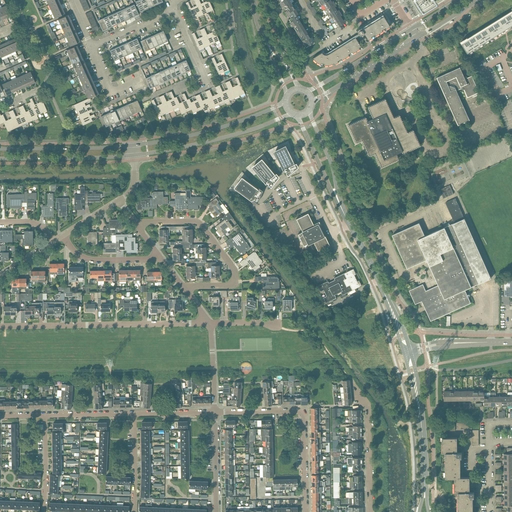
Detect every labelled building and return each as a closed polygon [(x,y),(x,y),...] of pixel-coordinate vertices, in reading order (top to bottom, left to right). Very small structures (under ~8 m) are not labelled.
[(144,10),(139,0),(138,0),(135,2),(140,12),(144,10)] [(149,8),(145,0),(139,0),(144,10),(149,8)] [(153,6),(150,0),(145,0),(149,8),(153,6)] [(198,17),(203,15),(196,0),(193,0),(196,6),(193,7),(198,17)] [(196,0),(203,15),(208,12),(204,2),(201,4),(199,0),(196,0)] [(213,10),(208,0),(205,0),(206,1),(204,2),(208,12),(213,10)] [(283,7),(284,9),(293,4),(290,0),(288,0),(280,5),(282,8),(283,7)] [(334,4),(333,1),(332,1),(331,2),(329,0),(328,1),(323,4),(323,5),(326,9),(334,4)] [(434,4),(434,2),(434,1),(433,0),(412,0),(413,0),(413,1),(419,10),(419,11),(422,12),(423,11),(433,5),(434,4)] [(59,1),(49,5),(51,10),(61,5),(59,1)] [(198,17),(193,7),(191,8),(188,2),(185,3),(193,19),(198,17)] [(134,4),(129,6),(134,17),(139,15),(134,4)] [(296,8),(293,4),(284,9),(286,11),(284,12),(286,14),(296,8)] [(328,13),(336,9),(334,7),(336,6),(334,4),(326,9),(324,10),(327,14),(328,13)] [(61,5),(51,10),(53,14),(63,9),(61,5)] [(6,6),(2,8),(6,18),(11,16),(6,6)] [(129,6),(125,8),(130,19),(134,17),(129,6)] [(125,8),(120,10),(125,21),(130,19),(125,8)] [(296,8),(286,14),(288,17),(289,16),(290,18),(297,14),(299,13),(296,8)] [(63,9),(53,14),(55,18),(65,14),(63,9)] [(340,13),(338,10),(337,11),(336,9),(328,13),(331,18),(340,13)] [(120,10),(116,12),(121,23),(125,21),(120,10)] [(116,12),(111,14),(116,25),(121,23),(116,12)] [(385,12),(356,30),(359,35),(359,36),(360,35),(361,36),(364,35),(367,41),(380,33),(391,26),(392,23),(389,19),(385,12)] [(331,18),(334,23),(341,18),(340,16),(341,15),(340,13),(331,18)] [(511,13),(462,44),(468,53),(511,25),(511,13)] [(111,14),(107,16),(112,27),(116,25),(111,14)] [(300,19),(297,14),(290,18),(288,19),(290,21),(288,22),(290,25),(300,19)] [(59,24),(70,19),(68,15),(57,20),(59,24)] [(107,16),(103,18),(107,29),(112,27),(107,16)] [(107,29),(103,18),(98,20),(103,31),(107,29)] [(346,22),(344,20),(344,19),(343,20),(341,18),(334,23),(337,27),(346,22)] [(61,29),(72,24),(70,19),(59,24),(61,29)] [(303,23),(300,19),(290,25),(291,27),(293,26),(294,29),(303,23)] [(305,28),(303,23),(294,29),(295,31),(294,31),(296,34),(305,28)] [(63,33),(74,28),(72,24),(61,29),(63,33)] [(212,32),(210,33),(214,43),(219,41),(212,25),(209,26),(212,32)] [(63,33),(62,34),(64,38),(65,37),(76,32),(74,28),(63,33)] [(209,45),(214,43),(210,33),(207,35),(204,28),(202,29),(209,45)] [(298,36),(300,38),(308,32),(305,28),(296,34),(297,36),(298,36)] [(204,48),(209,45),(202,29),(199,30),(202,37),(200,38),(204,48)] [(168,41),(163,31),(158,33),(163,43),(168,41)] [(67,42),(78,37),(76,32),(65,37),(67,42)] [(311,37),(308,32),(300,38),(301,40),(300,41),(301,43),(311,37)] [(159,45),(163,43),(158,33),(154,35),(159,45)] [(199,50),(204,48),(200,38),(197,39),(194,33),(192,34),(199,50)] [(154,47),(159,45),(154,35),(149,37),(154,47)] [(69,46),(80,41),(78,37),(67,42),(65,43),(67,47),(69,46)] [(150,49),(154,47),(149,37),(145,39),(150,49)] [(311,37),(301,43),(303,46),(304,45),(306,47),(314,42),(311,37)] [(328,54),(331,60),(340,54),(349,48),(358,43),(355,37),(328,54)] [(20,49),(15,38),(11,40),(15,51),(20,49)] [(142,49),(137,38),(132,40),(137,51),(142,49)] [(150,49),(145,39),(140,41),(145,52),(150,49)] [(11,53),(15,51),(11,40),(6,43),(11,53)] [(137,51),(132,40),(128,42),(132,53),(137,51)] [(128,42),(123,44),(128,55),(130,58),(134,56),(132,53),(128,42)] [(11,53),(6,43),(1,45),(6,55),(11,53)] [(361,47),(358,43),(349,48),(352,53),(360,48),(361,47)] [(128,55),(123,44),(119,46),(123,57),(128,55)] [(79,50),(77,46),(77,45),(65,51),(65,52),(66,54),(67,55),(68,55),(79,50)] [(123,57),(119,46),(114,48),(119,59),(123,57)] [(216,47),(203,51),(204,53),(201,54),(202,55),(205,54),(206,56),(209,55),(208,52),(215,50),(216,52),(217,52),(216,47)] [(119,59),(114,48),(110,50),(114,61),(119,59)] [(349,48),(340,54),(343,59),(352,53),(349,48)] [(68,55),(70,59),(81,54),(79,50),(68,55)] [(321,52),(312,58),(314,60),(316,62),(319,64),(320,64),(322,65),(324,55),(323,54),(321,52)] [(72,64),(83,59),(81,54),(70,59),(72,64)] [(219,63),(224,72),(229,70),(222,54),(219,55),(222,61),(219,63)] [(324,55),(322,65),(324,65),(327,65),(329,65),(332,64),(333,63),(331,60),(328,54),(326,55),(324,55)] [(331,60),(333,63),(334,65),(343,59),(340,54),(331,60)] [(214,57),(211,58),(219,75),(224,72),(219,63),(217,64),(214,57)] [(72,64),(74,68),(85,63),(83,59),(72,64)] [(186,60),(181,62),(186,73),(191,71),(186,60)] [(181,62),(177,64),(181,75),(186,73),(181,62)] [(87,67),(85,63),(74,68),(76,72),(87,67)] [(177,64),(172,66),(177,77),(181,75),(177,64)] [(172,66),(168,68),(173,79),(177,77),(172,66)] [(76,72),(74,73),(76,78),(78,77),(89,72),(87,67),(76,72)] [(463,91),(464,90),(467,98),(479,93),(472,76),(467,78),(466,77),(467,77),(467,76),(466,76),(464,76),(460,67),(437,78),(458,126),(470,120),(457,91),(462,89),(463,91)] [(168,68),(163,70),(168,81),(173,79),(168,68)] [(163,70),(159,72),(164,83),(168,81),(163,70)] [(26,74),(30,84),(35,82),(30,72),(26,74)] [(91,76),(89,72),(78,77),(80,81),(91,76)] [(159,72),(154,74),(159,85),(164,83),(159,72)] [(21,76),(26,87),(30,84),(26,74),(21,76)] [(154,74),(150,76),(155,87),(159,85),(154,74)] [(26,87),(21,76),(16,78),(21,89),(26,87)] [(80,81),(82,85),(93,81),(91,76),(80,81)] [(145,78),(150,89),(155,87),(150,76),(145,78)] [(238,85),(235,86),(239,96),(245,93),(237,77),(235,78),(238,85)] [(21,89),(16,78),(12,80),(16,91),(21,89)] [(16,91),(12,80),(7,82),(12,93),(16,91)] [(93,81),(82,85),(84,90),(95,85),(93,81)] [(234,98),(239,96),(235,86),(232,87),(229,81),(227,82),(234,98)] [(12,93),(7,82),(2,84),(7,95),(12,93)] [(229,100),(234,98),(227,82),(225,83),(228,89),(225,90),(229,100)] [(84,90),(86,94),(97,89),(95,85),(84,90)] [(224,102),(229,100),(225,90),(222,92),(219,85),(217,86),(224,102)] [(219,105),(224,102),(217,86),(215,87),(218,94),(215,95),(219,105)] [(97,89),(86,94),(88,99),(90,98),(99,94),(97,89)] [(207,91),(214,107),(219,105),(215,95),(212,96),(209,90),(207,91)] [(169,100),(173,110),(178,108),(179,108),(174,98),(171,91),(169,92),(172,99),(169,100)] [(209,109),(214,107),(207,91),(205,92),(208,98),(205,99),(209,109)] [(182,102),(186,112),(191,110),(187,100),(184,93),(182,94),(185,101),(182,102)] [(199,94),(197,95),(203,109),(204,112),(209,109),(205,99),(202,101),(199,94)] [(37,103),(42,113),(47,111),(40,95),(37,96),(40,102),(37,103)] [(169,112),(173,110),(169,100),(166,101),(163,95),(161,96),(169,112)] [(194,101),(198,111),(203,109),(197,95),(195,96),(196,100),(194,101)] [(163,114),(169,112),(161,96),(159,97),(162,103),(159,105),(163,114)] [(181,114),(186,112),(182,102),(179,103),(176,97),(174,98),(179,108),(178,108),(181,114)] [(37,115),(42,113),(37,103),(35,105),(32,98),(29,99),(30,102),(31,102),(37,115)] [(91,100),(90,98),(88,99),(73,105),(76,110),(85,106),(84,103),(87,102),(91,100)] [(370,157),(375,154),(381,167),(399,159),(396,153),(401,151),(402,153),(419,146),(420,145),(413,129),(407,132),(399,115),(393,117),(385,98),(367,106),(372,119),(367,121),(366,118),(364,119),(349,126),(357,144),(362,141),(370,157)] [(151,100),(158,117),(163,114),(159,105),(156,106),(153,99),(151,100)] [(193,113),(198,111),(194,101),(191,102),(189,99),(187,100),(191,110),(193,113)] [(142,111),(139,104),(137,100),(133,102),(137,113),(142,111)] [(28,111),(33,120),(38,118),(37,115),(31,102),(30,102),(28,103),(31,109),(28,111)] [(133,115),(137,113),(133,102),(128,104),(133,115)] [(85,106),(76,110),(78,115),(88,111),(87,108),(90,106),(89,104),(85,106)] [(128,117),(133,115),(128,104),(124,106),(128,117)] [(21,106),(28,123),(33,120),(28,111),(26,112),(23,105),(21,106)] [(18,115),(23,125),(28,123),(21,106),(18,107),(21,114),(18,115)] [(124,119),(128,117),(124,106),(119,108),(124,119)] [(119,121),(124,119),(119,108),(115,110),(119,121)] [(92,109),(88,111),(78,115),(80,120),(90,116),(89,113),(93,111),(92,109)] [(11,111),(18,127),(23,125),(18,115),(16,116),(13,110),(11,111)] [(115,110),(110,112),(115,123),(116,126),(121,124),(119,121),(115,110)] [(8,120),(13,129),(18,127),(11,111),(8,112),(11,118),(8,120)] [(110,125),(115,123),(110,112),(106,114),(110,125)] [(4,123),(8,132),(13,129),(8,120),(6,121),(3,114),(1,115),(0,115),(4,123)] [(94,114),(90,116),(80,120),(83,126),(92,121),(91,118),(95,116),(94,114)] [(106,114),(101,116),(106,127),(110,125),(106,114)] [(446,145),(454,142),(449,128),(442,130),(446,145)] [(296,163),(294,164),(286,148),(274,153),(283,171),(284,170),(287,176),(298,167),(296,163)] [(448,148),(430,152),(432,161),(450,156),(448,148)] [(270,188),(279,177),(277,174),(276,173),(274,174),(270,169),(267,166),(265,164),(263,160),(252,169),(255,172),(257,174),(259,177),(265,184),(267,183),(270,188)] [(299,198),(303,195),(294,177),(290,179),(299,198)] [(252,199),(253,200),(257,203),(262,191),(259,189),(259,188),(258,189),(250,184),(248,183),(246,181),(243,179),(235,189),(238,192),(240,193),(251,201),(252,199)] [(442,189),(439,190),(443,198),(446,197),(454,194),(450,185),(442,189)] [(80,194),(74,194),(75,209),(82,209),(82,204),(82,202),(85,202),(85,201),(85,191),(85,187),(83,187),(80,187),(80,194)] [(88,190),(85,191),(85,201),(88,201),(100,201),(100,194),(95,194),(95,192),(92,192),(92,194),(88,194),(88,190)] [(191,191),(186,191),(186,196),(186,209),(193,209),(193,210),(198,210),(198,205),(201,205),(201,203),(204,203),(204,197),(191,197),(191,191)] [(24,192),(24,194),(24,203),(27,203),(27,209),(34,209),(34,200),(36,200),(36,193),(27,193),(27,192),(24,192)] [(153,198),(153,208),(157,208),(157,204),(159,204),(159,205),(162,205),(162,204),(168,204),(168,197),(163,197),(163,192),(153,192),(153,198)] [(46,194),(47,205),(41,206),(41,217),(53,217),(53,209),(53,201),(53,193),(46,194)] [(170,201),(170,207),(172,207),(172,206),(175,206),(175,210),(178,210),(178,211),(179,211),(181,211),(182,211),(182,210),(183,210),(183,209),(186,209),(186,196),(180,196),(180,193),(175,193),(175,201),(170,201)] [(21,206),(21,203),(24,203),(24,194),(15,194),(15,195),(7,195),(7,199),(7,207),(10,207),(10,208),(21,208),(21,206)] [(68,198),(56,198),(56,201),(56,213),(59,213),(59,216),(67,216),(66,204),(68,204),(68,198)] [(153,198),(138,198),(138,204),(137,204),(137,210),(142,210),(142,208),(153,208),(153,198)] [(465,290),(474,286),(491,278),(465,218),(464,218),(463,215),(455,198),(446,202),(453,219),(454,223),(425,236),(419,223),(392,235),(407,268),(427,260),(438,285),(426,291),(423,284),(409,290),(415,304),(422,301),(431,321),(471,303),(465,290)] [(211,207),(208,209),(215,217),(223,211),(225,214),(228,212),(222,204),(219,206),(217,202),(218,202),(216,199),(211,202),(209,204),(211,207)] [(225,220),(215,227),(217,230),(216,230),(221,237),(227,232),(225,230),(228,227),(230,230),(233,228),(228,221),(233,218),(228,212),(225,214),(222,216),(225,220)] [(329,246),(321,228),(320,226),(319,224),(319,222),(318,222),(313,225),(308,213),(296,219),(302,232),(297,234),(303,246),(313,241),(318,251),(329,246)] [(106,235),(109,235),(109,233),(116,233),(116,229),(122,229),(121,220),(109,220),(109,224),(106,224),(106,228),(106,235)] [(186,226),(176,227),(176,230),(182,230),(182,235),(192,235),(193,235),(193,231),(192,231),(192,229),(186,229),(186,226)] [(161,230),(159,230),(159,236),(167,236),(167,233),(169,232),(169,230),(169,227),(161,227),(162,227),(162,230),(161,230)] [(511,229),(496,237),(503,251),(511,246),(511,229)] [(0,241),(12,242),(12,236),(13,236),(13,233),(12,233),(12,230),(1,230),(1,231),(0,230),(0,241)] [(97,238),(97,232),(88,232),(88,245),(96,245),(96,238),(97,238)] [(227,245),(229,248),(234,244),(235,246),(239,252),(240,253),(241,252),(242,254),(250,248),(248,246),(248,245),(239,233),(232,238),(234,240),(227,245)] [(116,235),(115,235),(116,242),(119,242),(119,240),(122,240),(124,242),(126,242),(126,250),(127,250),(127,252),(131,252),(137,252),(137,249),(138,249),(138,248),(137,248),(137,243),(134,243),(134,242),(135,242),(135,238),(132,238),(132,234),(129,235),(122,235),(116,235)] [(110,243),(103,243),(103,245),(103,247),(103,253),(119,252),(119,250),(119,249),(119,242),(116,242),(115,235),(111,235),(112,243),(110,243)] [(183,245),(189,244),(190,244),(190,241),(192,241),(192,235),(182,235),(182,241),(176,241),(176,245),(183,245)] [(190,244),(189,244),(189,248),(195,247),(196,254),(198,254),(206,253),(205,247),(204,247),(204,244),(190,244)] [(243,266),(249,261),(250,262),(248,264),(252,269),(253,269),(255,271),(260,268),(258,265),(261,262),(253,252),(240,262),(243,266)] [(206,259),(206,253),(198,254),(198,258),(195,258),(194,259),(189,259),(189,263),(196,263),(196,262),(200,262),(199,259),(206,259)] [(181,254),(173,254),(173,260),(177,260),(177,262),(182,262),(182,263),(185,263),(185,260),(183,260),(183,254),(181,254)] [(211,272),(219,272),(219,266),(216,266),(216,262),(209,262),(208,262),(208,268),(211,268),(211,272)] [(353,269),(334,278),(335,280),(328,283),(328,281),(317,286),(320,292),(323,290),(326,296),(323,298),(326,303),(336,298),(334,295),(340,292),(342,295),(345,294),(361,286),(359,280),(355,282),(353,276),(356,274),(353,269)] [(104,271),(104,280),(111,280),(111,281),(115,281),(115,273),(114,273),(111,274),(111,270),(104,271)] [(116,273),(116,281),(119,281),(126,281),(126,270),(119,270),(119,273),(116,273)] [(266,277),(255,277),(255,281),(264,281),(264,288),(274,288),(278,288),(278,279),(277,277),(274,277),(266,277)] [(26,278),(19,279),(19,286),(19,287),(19,288),(19,289),(26,289),(26,294),(29,294),(29,289),(29,284),(29,282),(26,282),(26,278)] [(97,293),(94,293),(94,304),(86,304),(86,311),(95,311),(95,305),(98,305),(98,298),(97,293)] [(133,297),(130,297),(130,299),(130,311),(137,310),(136,303),(140,303),(140,299),(133,299),(133,297)] [(212,306),(219,306),(219,297),(212,297),(209,297),(209,302),(212,302),(212,306)] [(230,309),(233,309),(233,311),(239,311),(239,306),(238,306),(238,305),(239,305),(239,297),(233,297),(233,302),(230,302),(227,302),(227,307),(230,307),(230,309)] [(101,298),(98,298),(98,305),(101,305),(101,311),(110,311),(110,304),(104,304),(104,302),(101,302),(101,298)] [(253,300),(252,298),(246,298),(247,309),(258,309),(257,300),(253,300)] [(124,311),(130,311),(130,299),(120,299),(120,307),(124,307),(124,311)] [(267,301),(264,301),(264,308),(272,308),(272,304),(274,304),(274,299),(267,299),(267,301)] [(292,299),(283,300),(283,303),(283,308),(283,310),(283,311),(288,311),(290,311),(291,310),(291,306),(292,306),(292,304),(292,299)] [(183,306),(182,306),(182,300),(175,300),(173,300),(173,301),(169,302),(169,308),(173,308),(175,308),(175,310),(178,310),(178,311),(183,311),(183,306)] [(69,304),(69,311),(73,311),(73,313),(76,313),(76,311),(77,311),(77,304),(72,304),(72,301),(69,301),(69,304)] [(47,314),(54,314),(54,302),(43,302),(43,311),(47,311),(47,314)] [(54,302),(54,314),(57,314),(57,315),(61,315),(61,314),(61,311),(65,311),(65,303),(64,303),(64,302),(54,302)] [(39,303),(32,303),(32,306),(32,314),(39,314),(39,313),(42,313),(42,303),(39,303)] [(301,395),(301,397),(301,404),(307,404),(307,401),(310,401),(310,394),(301,395)] [(225,429),(231,429),(235,429),(235,420),(225,421),(225,429)] [(261,420),(257,420),(257,426),(266,426),(266,429),(270,429),(270,426),(271,426),(271,420),(261,420)] [(177,421),(178,428),(182,428),(182,430),(187,430),(187,428),(187,421),(177,421)] [(151,422),(142,422),(142,428),(142,430),(147,430),(147,428),(151,428),(151,422)] [(66,423),(53,423),(53,430),(53,432),(60,432),(66,432),(66,423)] [(107,429),(107,423),(97,423),(97,429),(101,429),(101,431),(106,431),(106,429),(107,429)] [(445,438),(443,438),(443,453),(446,453),(446,478),(455,478),(455,493),(458,493),(458,511),(473,511),(473,507),(473,498),(474,498),(474,495),(474,492),(473,492),(473,487),(470,487),(470,483),(470,477),(462,477),(461,477),(461,472),(460,458),(462,458),(462,452),(461,452),(461,451),(461,448),(457,448),(457,443),(457,438),(445,438)] [(336,464),(333,464),(333,473),(339,473),(339,468),(341,468),(341,464),(336,464)] [(25,479),(26,472),(18,472),(18,481),(20,481),(20,478),(25,479)] [(36,479),(41,479),(41,473),(33,473),(33,479),(33,481),(35,482),(36,479)]
